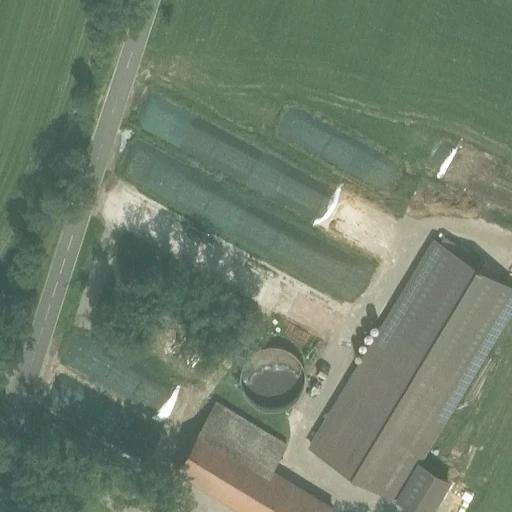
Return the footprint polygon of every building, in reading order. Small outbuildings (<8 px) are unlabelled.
[(198,108),(182,153),(226,168),(226,167),(246,174),(252,160),(258,162),(263,148),(214,130),(220,115),(198,108)] [(511,281),(438,235),(312,437),(398,490),(420,454),(511,307),(511,281)] [(298,404),(299,346),(243,345),(242,403),(298,404)] [(286,444),(216,400),(174,467),(246,511),(329,511),(335,504),(273,466),(286,444)] [(454,475),(420,454),(398,490),(432,511),(454,475)]
